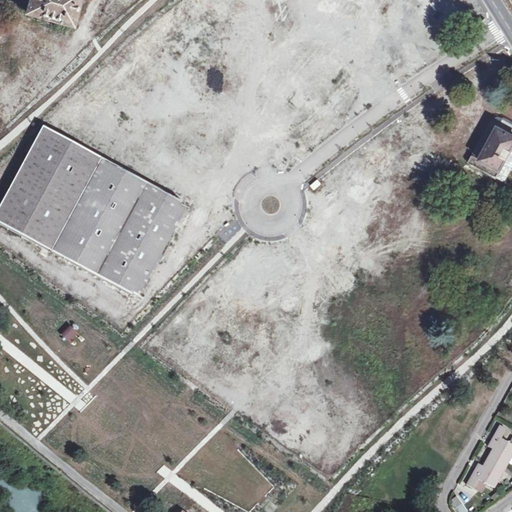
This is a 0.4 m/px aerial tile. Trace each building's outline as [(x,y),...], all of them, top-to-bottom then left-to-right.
[(27,0),(26,7),(29,8),(28,11),(40,15),(38,20),(61,26),(63,21),(74,24),(81,0),(27,0)] [(374,100),(306,0),(196,0),(296,155),(374,100)] [(468,162),(496,179),(511,150),(511,124),(503,119),(499,127),(498,126),(480,158),(473,154),(468,162)] [(0,218),(139,295),(170,245),(191,206),(46,127),(0,210),(0,218)] [(511,150),(496,179),(502,182),(511,165),(511,150)] [(506,429),(499,425),(487,446),(491,448),(481,467),(476,464),(466,483),(473,488),(479,478),(494,487),(511,452),(511,443),(501,437),(506,429)] [(455,511),(467,511),(457,497),(449,502),(455,511)] [(154,511),(167,511),(154,502),(150,508),(154,511)]
